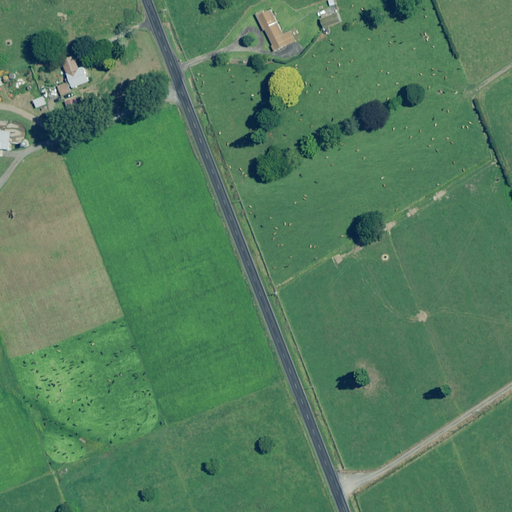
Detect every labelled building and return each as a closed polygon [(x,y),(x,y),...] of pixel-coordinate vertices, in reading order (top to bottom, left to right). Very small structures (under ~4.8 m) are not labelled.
[(283,35),(270,8),(256,14),(264,31),(266,30),(273,46),(272,46),(275,51),(296,41),(291,31),(283,35)] [(341,22),(338,14),(321,20),(324,28),(341,22)] [(73,86),(73,88),(74,89),(75,89),(76,88),(77,88),(77,87),(90,82),(84,67),(79,69),(74,57),(63,61),(69,77),(67,78),(70,87),(73,86)] [(71,93),(68,83),(58,87),(61,96),(71,93)] [(46,104),(43,97),(34,101),(37,108),(46,104)] [(75,97),(66,101),(71,113),(80,109),(75,97)] [(10,132),(0,131),(0,149),(9,150),(10,132)]
